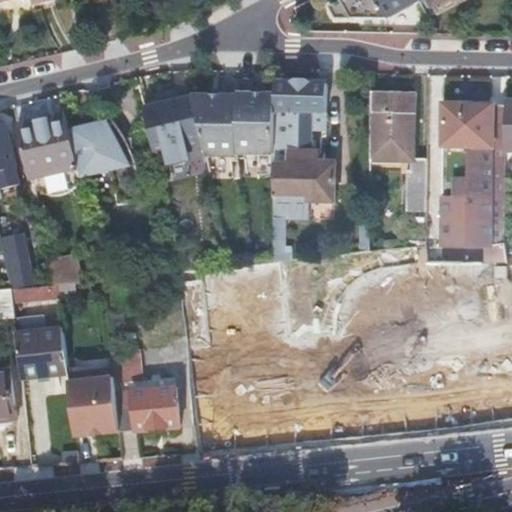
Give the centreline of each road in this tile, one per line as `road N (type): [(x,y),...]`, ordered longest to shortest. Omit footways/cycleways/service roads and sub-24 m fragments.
road 1 (tertiary): [(0,496),(511,444)]
road 2 (residential): [(511,58),(166,52)]
road 3 (residential): [(0,90),(166,52)]
